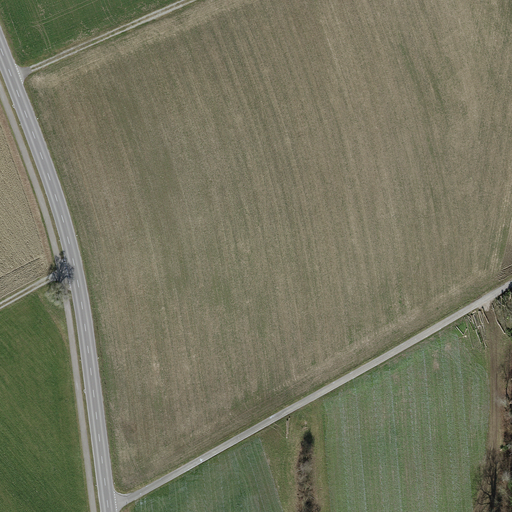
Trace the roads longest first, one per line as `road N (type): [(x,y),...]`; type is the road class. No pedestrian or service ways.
road 1 (tertiary): [(0,36),(85,301),(109,510)]
road 2 (residential): [(109,510),(511,287)]
road 3 (track): [(14,76),(191,0)]
